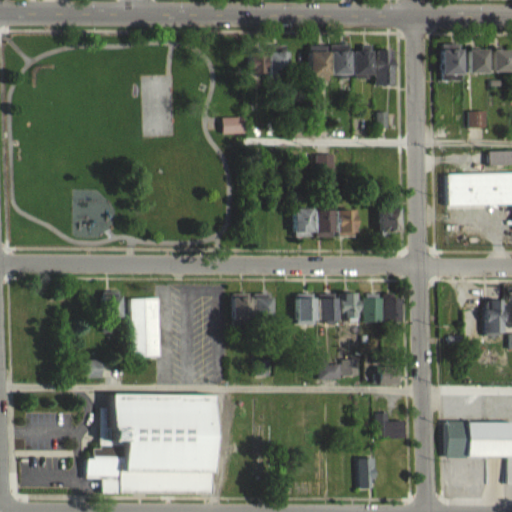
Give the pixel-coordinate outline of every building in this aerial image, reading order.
[(436,46),(456,45),(456,76),(437,77),(436,46)] [(463,45),(483,45),(483,69),(463,69),(463,45)] [(488,45),(509,45),(508,68),(488,67),(488,45)] [(325,46),(345,46),(345,70),(325,70),(325,46)] [(388,46),(389,81),(370,81),(370,56),(373,56),(373,46),(388,46)] [(304,47),(324,47),(324,70),(304,71),(304,47)] [(347,47),(367,47),(367,71),(347,70),(347,47)] [(265,83),(283,82),(282,52),(264,53),(265,83)] [(508,79),(509,57),(488,56),(488,79),(508,79)] [(261,59),(244,59),(244,81),(261,80),(261,59)] [(240,115),(241,131),(218,132),(218,119),(218,116),(240,115)] [(482,118),(464,118),(464,135),(482,134),(482,118)] [(383,119),(373,119),(373,135),(383,135),(383,119)] [(218,141),(240,140),(240,124),(218,124),(218,141)] [(484,173),(511,172),(511,157),(484,158),(484,173)] [(330,177),(329,161),(313,161),(313,178),(330,177)] [(511,179),(442,181),(443,212),(511,211),(511,179)] [(308,215),(289,215),(289,244),(308,244),(308,215)] [(351,216),(333,217),(333,243),(351,243),(351,216)] [(395,239),(394,216),(375,216),(376,239),(395,239)] [(329,217),(311,217),(311,244),(330,244),(329,217)] [(291,295),(309,294),(310,316),(291,316),(291,295)] [(312,295),(331,294),(331,317),(313,317),(312,295)] [(358,295),(376,295),(376,317),(358,317),(358,295)] [(267,301),(248,300),(248,324),(266,325),(267,301)] [(353,300),(334,300),(335,327),(353,327),(353,300)] [(397,304),(389,304),(389,300),(378,300),(378,329),(397,329),(397,304)] [(244,301),(226,301),(227,333),(245,333),(244,301)] [(117,329),(116,302),(98,303),(99,340),(112,339),(112,329),(117,329)] [(154,363),(152,305),(125,306),(126,363),(154,363)] [(498,342),(498,307),(485,307),(485,316),(480,316),(480,342),(498,342)] [(354,366),(339,366),(339,382),(354,382),(354,366)] [(97,385),(98,367),(79,367),(79,384),(97,385)] [(336,386),(335,371),(324,371),(324,367),(314,368),(315,386),(336,386)] [(266,368),(253,368),(253,382),(265,383),(266,368)] [(394,392),(395,376),(370,375),(369,391),(394,392)] [(207,501),(208,402),(104,401),(104,415),(95,415),(95,455),(87,455),(87,466),(81,466),(81,485),(97,485),(97,500),(207,501)] [(384,428),(383,420),(371,420),(372,446),(401,445),(401,427),(384,428)] [(509,429),(441,429),(441,463),(509,464),(509,429)] [(369,465),(354,465),(355,496),(370,495),(369,465)]
